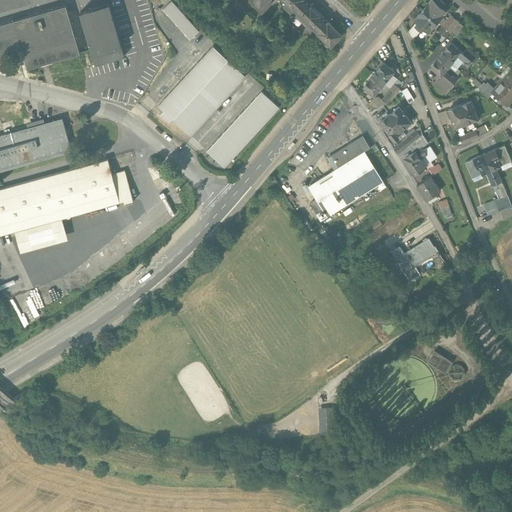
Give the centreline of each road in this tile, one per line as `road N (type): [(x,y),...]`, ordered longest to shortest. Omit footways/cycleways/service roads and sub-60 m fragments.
road 1 (tertiary): [(0,380),(126,298),(193,240),(367,39)]
road 2 (track): [(344,511),(511,392)]
road 3 (residential): [(446,153),(511,308)]
road 4 (residential): [(390,11),(446,153)]
